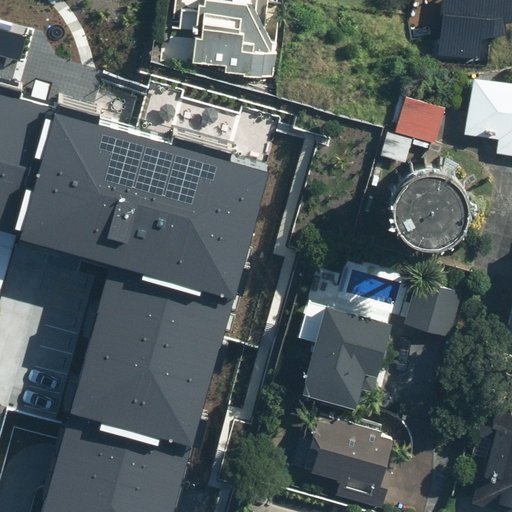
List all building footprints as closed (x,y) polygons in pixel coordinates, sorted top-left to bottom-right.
[(264,0),(177,0),(173,62),(223,65),(223,70),(272,73),(274,40),(262,39),(264,0)] [(511,0),(445,0),(441,46),(481,50),(483,27),(495,28),(509,22),(505,13),(511,13),(511,0)] [(492,152),(511,154),(511,83),(471,77),(463,131),(494,135),(492,152)] [(0,160),(18,95),(0,89),(0,160)] [(62,94),(24,230),(60,240),(63,228),(117,243),(41,511),(222,511),(234,472),(191,460),(276,160),(104,112),(106,106),(62,94)] [(396,129),(385,127),(377,155),(405,162),(408,147),(433,154),(445,106),(405,96),(396,129)] [(444,251),(455,246),(464,236),(470,224),(472,211),(468,198),(460,186),(449,178),(436,175),(423,176),(410,181),(401,191),(395,201),(393,213),(395,225),(400,236),(409,245),(420,251),(432,253),(444,251)] [(464,292),(417,278),(403,324),(450,338),(464,292)] [(387,323),(321,307),(309,355),(321,358),(312,394),(346,402),(355,366),(375,371),(387,323)] [(0,406),(11,409),(20,369),(0,363),(0,406)] [(66,372),(40,364),(28,404),(54,412),(66,372)] [(511,509),(511,408),(508,422),(498,419),(475,498),(511,509)] [(337,475),(333,490),(380,503),(389,468),(382,466),(390,437),(314,417),(301,466),(337,475)]
